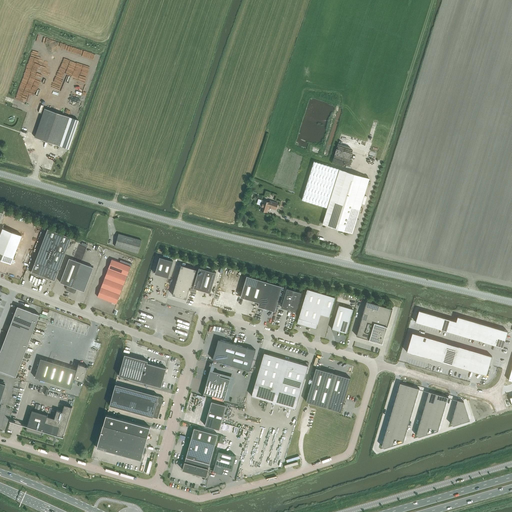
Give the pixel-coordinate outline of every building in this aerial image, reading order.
[(35,137),(59,146),(68,149),(78,120),(45,108),(35,137)] [(337,148),(333,162),(338,164),(342,149),(337,148)] [(327,208),(339,169),(314,161),(302,200),(327,208)] [(352,233),(369,178),(340,169),(323,224),(352,233)] [(261,207),(260,210),(262,211),(263,212),(264,212),(265,212),(267,212),(268,209),(268,208),(270,207),(275,209),(275,210),(276,210),(278,203),(270,201),(270,202),(263,200),(262,204),(263,205),(260,206),(261,207)] [(0,259),(11,263),(22,235),(3,228),(0,235),(0,259)] [(48,229),(31,272),(55,280),(71,237),(48,229)] [(115,247),(138,253),(142,240),(119,234),(115,247)] [(160,257),(155,274),(168,278),(173,261),(160,257)] [(84,292),(93,267),(69,258),(60,282),(67,285),(66,289),(67,290),(74,293),(75,292),(77,289),(84,292)] [(97,297),(116,304),(131,266),(112,259),(97,297)] [(173,295),(188,299),(196,269),(183,265),(179,277),(178,277),(173,295)] [(193,288),(210,293),(216,272),(199,267),(193,288)] [(240,297),(259,302),(265,281),(247,276),(240,297)] [(265,281),(259,302),(258,306),(275,311),(282,286),(265,281)] [(295,311),(301,292),(287,288),(281,307),(295,311)] [(307,289),(297,323),(306,326),(306,325),(308,326),(307,327),(316,329),(321,314),(329,317),(335,297),(307,289)] [(392,309),(367,301),(356,336),(382,343),(392,309)] [(353,309),(339,305),(332,329),(346,333),(353,309)] [(0,369),(16,376),(40,315),(18,306),(0,352),(0,369)] [(457,316),(456,321),(419,310),(415,322),(502,347),(507,331),(457,316)] [(407,352),(486,375),(491,356),(412,333),(407,352)] [(255,352),(247,350),(218,342),(212,362),(249,373),(255,352)] [(163,380),(165,375),(167,368),(148,362),(148,361),(125,354),(119,375),(138,380),(161,387),(163,380)] [(308,368),(264,355),(251,398),(295,411),(308,368)] [(84,382),(89,367),(79,364),(77,370),(41,359),(35,378),(71,389),(74,379),(84,382)] [(340,414),(350,381),(315,371),(305,404),(340,414)] [(203,396),(224,402),(230,381),(220,379),(220,376),(210,373),(203,396)] [(403,380),(385,443),(387,445),(395,443),(397,435),(407,438),(422,386),(403,380)] [(116,384),(115,384),(112,394),(110,402),(109,405),(116,407),(122,409),(128,410),(134,412),(140,414),(147,416),(153,417),(158,418),(161,408),(163,397),(159,396),(153,394),(146,392),(140,390),(134,389),(128,387),(122,385),(116,384)] [(419,432),(422,434),(429,432),(432,425),(441,428),(451,395),(432,389),(419,432)] [(473,418),(467,399),(460,397),(453,421),(456,423),(473,418)] [(27,425),(9,420),(9,421),(26,426),(25,431),(41,436),(42,431),(62,437),(63,436),(61,436),(62,433),(63,434),(72,407),(66,405),(64,404),(62,412),(56,410),(54,418),(47,416),(47,414),(31,409),(27,425)] [(219,432),(226,408),(211,404),(205,428),(219,432)] [(103,429),(101,434),(96,452),(140,464),(147,442),(147,441),(147,439),(149,432),(106,420),(105,420),(103,429)] [(186,457),(182,469),(191,472),(197,474),(206,476),(215,444),(218,434),(197,428),(194,427),(193,430),(192,435),(191,438),(190,442),(187,451),(186,457)] [(219,451),(213,471),(222,474),(224,468),(232,470),(236,456),(219,451)]
